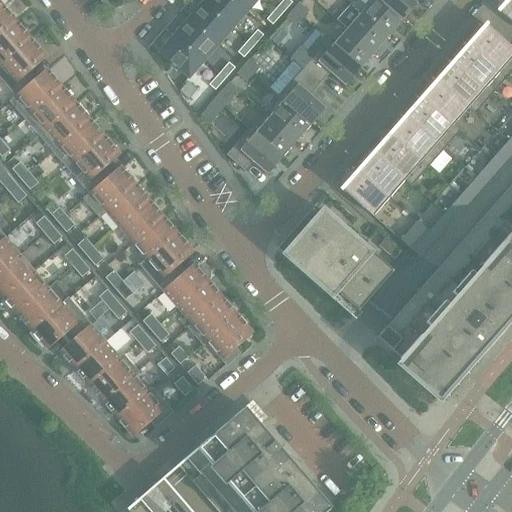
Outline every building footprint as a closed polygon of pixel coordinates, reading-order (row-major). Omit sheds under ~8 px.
[(247,12),(232,0),(205,0),(203,3),(232,28),(247,12)] [(256,0),(232,0),(247,12),(256,0)] [(282,14),(292,3),(288,0),(283,0),(276,9),(282,14)] [(378,0),(371,0),(360,13),(388,37),(402,21),(378,0)] [(417,4),(412,0),(378,0),(402,21),(417,4)] [(511,0),(507,0),(498,11),(511,23),(511,0)] [(232,28),(203,3),(189,19),(218,44),(232,28)] [(308,11),(299,3),(293,10),(303,18),(308,11)] [(0,37),(17,23),(3,6),(0,8),(0,37)] [(272,25),(282,14),(276,9),(266,20),(272,25)] [(295,26),(303,18),(293,10),(286,19),(295,26)] [(388,37),(360,13),(346,29),(374,54),(388,37)] [(218,44),(189,19),(175,35),(204,61),(218,44)] [(0,66),(31,39),(17,23),(0,37),(0,66)] [(511,71),(511,48),(485,25),(469,44),(507,78),(511,71)] [(374,54),(346,29),(333,45),(332,45),(360,70),(374,54)] [(254,47),(263,36),(257,31),(247,41),(254,47)] [(204,61),(175,35),(160,53),(188,78),(204,61)] [(36,80),(29,71),(46,56),(31,39),(0,66),(0,77),(16,97),(36,80)] [(360,70),(332,45),(333,45),(327,40),(302,69),(320,85),(330,74),(345,87),(360,70)] [(243,58),(254,47),(247,41),(237,53),(243,58)] [(507,78),(469,44),(453,62),(491,96),(507,78)] [(259,68),(250,60),(243,67),(252,75),(259,68)] [(491,96),(453,62),(437,80),(468,108),(467,109),(474,115),(491,96)] [(225,79),(235,69),(228,63),(219,74),(225,79)] [(252,75),(243,67),(237,75),(246,83),(252,75)] [(325,109),(310,96),(320,85),(302,69),(291,81),(297,85),(283,101),(310,126),(325,109)] [(25,119),(62,87),(47,70),(36,80),(16,97),(10,102),(25,119)] [(215,91),(225,79),(219,74),(209,85),(215,91)] [(468,108),(437,80),(422,98),(453,126),(453,125),(467,109),(468,108)] [(39,136),(76,103),(62,87),(25,119),(39,136)] [(230,100),(221,92),(215,100),(224,108),(230,100)] [(453,126),(422,98),(406,116),(444,150),(460,131),(453,125),(453,126)] [(224,108),(215,100),(208,107),(217,115),(224,108)] [(310,126),(283,101),(268,118),(296,142),(310,126)] [(53,152),(90,120),(76,103),(39,136),(53,152)] [(511,114),(497,132),(508,142),(511,145),(511,114)] [(444,150),(406,116),(390,134),(428,168),(444,150)] [(268,118),(255,133),(254,134),(282,158),(296,142),(268,118)] [(67,168),(104,137),(90,120),(53,152),(67,168)] [(282,158),(254,134),(255,133),(249,129),(226,156),(244,171),(252,162),(267,176),(282,158)] [(497,132),(481,150),(492,160),(500,167),(511,153),(511,145),(508,142),(497,132)] [(428,168),(390,134),(374,152),(405,180),(404,181),(411,187),(428,168)] [(110,177),(102,169),(119,154),(104,137),(67,168),(90,195),(110,177)] [(10,151),(1,140),(0,140),(0,156),(1,158),(10,151)] [(481,150),(465,168),(476,178),(484,185),(500,167),(492,160),(481,150)] [(405,180),(374,152),(358,170),(389,198),(404,181),(405,180)] [(29,173),(20,163),(11,170),(20,180),(29,173)] [(98,217),(135,185),(121,168),(110,177),(90,195),(84,200),(98,217)] [(465,168),(449,186),(460,196),(468,203),(484,185),(476,178),(465,168)] [(389,198),(358,170),(341,189),(373,217),(389,198)] [(38,184),(29,173),(20,180),(29,191),(38,184)] [(16,185),(7,174),(0,179),(0,183),(8,193),(16,185)] [(511,184),(390,322),(387,326),(405,341),(394,353),(406,363),(511,239),(511,184)] [(26,197),(16,185),(8,193),(18,204),(26,197)] [(119,228),(150,201),(135,185),(98,217),(99,218),(105,213),(119,228)] [(449,186),(433,204),(444,214),(452,221),(468,203),(460,196),(449,186)] [(133,245),(164,218),(150,201),(119,228),(133,245)] [(64,215),(55,203),(46,210),(56,222),(64,215)] [(433,204),(418,222),(429,232),(437,239),(452,221),(444,214),(433,204)] [(392,273),(362,245),(362,246),(322,211),(284,256),(331,297),(335,292),(357,312),(392,273)] [(74,226),(65,215),(64,215),(56,222),(66,233),(74,226)] [(53,228),(44,217),(35,224),(44,235),(53,228)] [(140,266),(178,234),(164,218),(133,245),(146,260),(140,265),(140,266)] [(418,222),(401,241),(412,251),(415,254),(420,258),(437,239),(429,232),(418,222)] [(62,238),(53,228),(44,235),(53,245),(62,238)] [(176,266),(193,252),(178,234),(140,266),(164,293),(183,275),(176,266)] [(0,272),(20,256),(5,239),(0,242),(0,272)] [(94,249),(85,239),(77,246),(86,256),(94,249)] [(511,239),(406,363),(443,395),(445,393),(455,382),(464,371),(474,359),(511,317),(511,316),(511,239)] [(103,260),(94,249),(86,256),(95,267),(103,260)] [(81,260),(72,250),(63,257),(72,268),(81,260)] [(0,295),(3,299),(34,273),(20,256),(0,272),(0,295)] [(90,271),(81,260),(72,268),(81,278),(90,271)] [(178,310),(209,283),(194,265),(183,275),(164,293),(178,310)] [(123,283),(113,271),(105,279),(115,290),(123,283)] [(17,315),(48,289),(34,273),(3,299),(17,315)] [(133,294),(123,283),(115,290),(124,302),(133,294)] [(191,325),(222,298),(209,283),(178,310),(191,325)] [(31,331),(61,304),(48,289),(17,315),(31,331)] [(116,302),(107,290),(98,298),(108,309),(116,302)] [(202,345),(237,315),(222,298),(191,325),(188,328),(202,345)] [(90,326),(68,300),(67,299),(61,304),(31,331),(46,349),(63,334),(71,343),(90,326)] [(126,313),(116,302),(108,309),(118,320),(126,313)] [(159,325),(150,315),(142,322),(151,332),(159,325)] [(234,348),(252,333),(237,315),(202,345),(203,346),(207,343),(226,365),(239,354),(234,348)] [(169,336),(159,325),(151,332),(160,343),(169,336)] [(74,369),(105,342),(90,326),(71,343),(60,353),(74,369)] [(146,336),(137,326),(129,333),(138,344),(146,336)] [(387,326),(377,338),(394,353),(405,341),(387,326)] [(155,347),(146,336),(138,344),(147,354),(155,347)] [(88,385),(119,359),(105,342),(74,369),(88,385)] [(188,358),(178,347),(170,355),(179,365),(188,358)] [(102,402),(136,372),(122,356),(119,359),(88,385),(102,402)] [(174,369),(165,358),(157,366),(166,376),(174,369)] [(206,379),(195,366),(186,374),(197,386),(206,379)] [(102,402),(116,418),(147,391),(135,377),(138,374),(136,372),(102,402)] [(192,390),(182,378),(173,385),(184,397),(192,390)] [(171,413),(169,410),(150,388),(147,391),(116,418),(132,436),(150,421),(155,427),(171,413)] [(232,511),(325,511),(330,508),(244,409),(186,458),(232,511)] [(127,511),(157,511),(177,496),(162,479),(131,505),(126,510),(127,511)] [(157,511),(191,511),(177,496),(157,511)]
